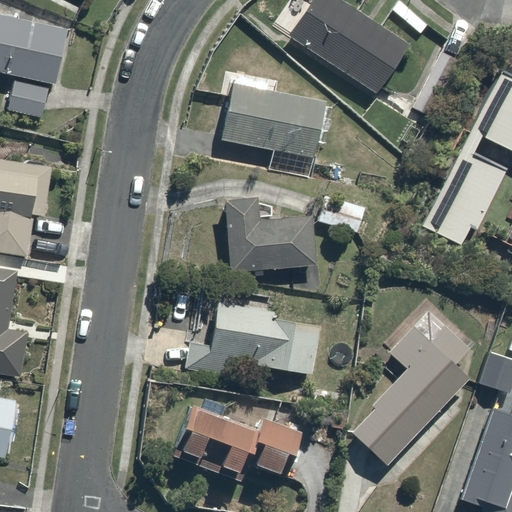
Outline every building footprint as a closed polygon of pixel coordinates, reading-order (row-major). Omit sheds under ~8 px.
[(412,44),(349,0),(316,0),(295,31),(380,90),(412,44)] [(72,23),(0,10),(0,70),(16,73),(53,80),(61,81),(72,23)] [(464,60),(440,47),(409,108),(433,121),(464,60)] [(53,80),(16,73),(10,109),(47,116),(53,80)] [(511,82),(499,76),(421,227),(469,252),(511,166),(511,82)] [(327,97),(233,82),(224,140),(272,147),(269,167),(315,174),(327,97)] [(50,162),(0,155),(0,254),(37,259),(50,162)] [(371,202),(336,187),(322,218),(358,233),(371,202)] [(275,193),(227,199),(237,277),(295,270),(298,288),(323,284),(313,209),(278,213),(275,193)] [(10,327),(19,271),(0,268),(0,372),(22,375),(29,329),(10,327)] [(195,283),(182,370),(248,380),(250,366),(312,375),(319,326),(264,317),(267,294),(195,283)] [(386,466),(473,375),(457,360),(474,341),(430,300),(387,346),(407,366),(374,402),(377,405),(351,433),(386,466)] [(511,328),(500,324),(479,381),(496,387),(511,392),(511,328)] [(511,392),(496,387),(455,500),(489,511),(511,511),(511,410),(509,409),(511,401),(511,392)] [(0,392),(0,452),(12,455),(23,397),(0,392)] [(228,412),(192,399),(171,456),(251,486),(260,464),(289,475),(307,427),(233,399),(228,412)]
